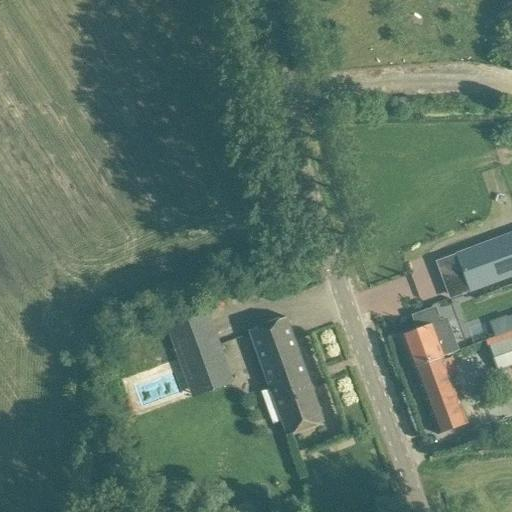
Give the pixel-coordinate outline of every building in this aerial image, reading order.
[(469,293),(511,276),(511,233),(455,255),(469,293)] [(407,334),(401,336),(413,367),(443,356),(459,351),(447,319),(441,321),(436,307),(424,311),(413,315),(419,330),(407,334)] [(189,384),(227,370),(208,316),(170,330),(189,384)] [(287,436),(324,422),(286,317),(249,330),(273,398),(265,401),(273,424),(281,421),(287,436)] [(511,337),(488,346),(497,371),(511,365),(511,337)] [(437,434),(456,427),(467,423),(443,356),(413,367),(437,434)]
